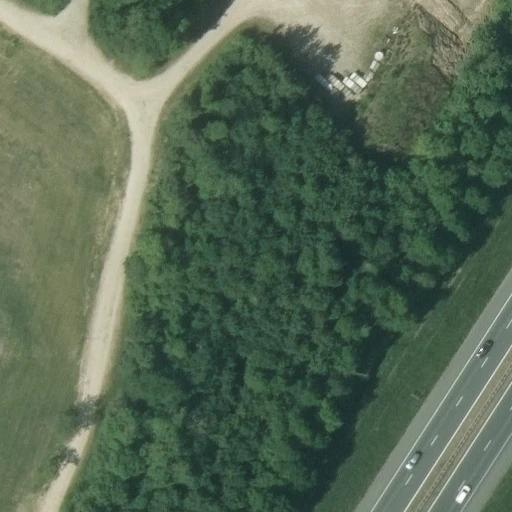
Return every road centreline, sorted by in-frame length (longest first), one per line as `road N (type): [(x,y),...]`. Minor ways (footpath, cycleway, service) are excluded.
road 1 (track): [(0,7),(120,91),(139,125),(89,396),(48,511)]
road 2 (motorway): [(511,323),(389,511)]
road 3 (track): [(128,106),(149,99),(220,17)]
road 4 (motorway): [(445,511),(511,409)]
